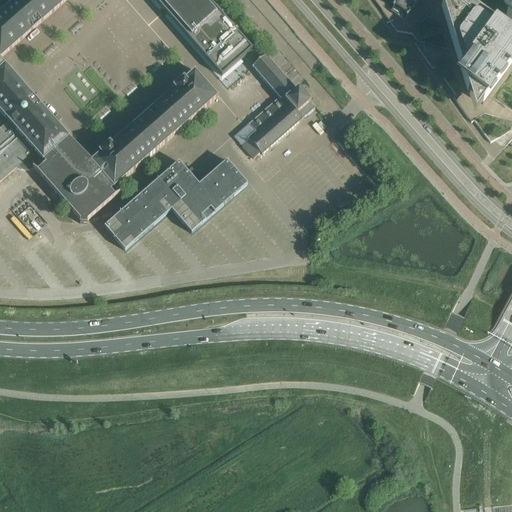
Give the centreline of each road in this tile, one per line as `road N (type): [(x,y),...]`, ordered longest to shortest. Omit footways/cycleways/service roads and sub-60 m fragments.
road 1 (primary): [(491,364),(401,324),(301,305),(0,327)]
road 2 (primary): [(0,349),(302,332),(408,355),(485,392)]
road 3 (tertiary): [(295,0),(474,202),(511,234)]
road 4 (tertiary): [(511,216),(316,0)]
